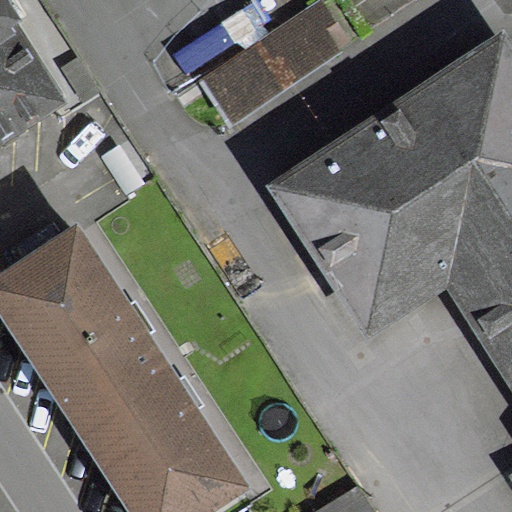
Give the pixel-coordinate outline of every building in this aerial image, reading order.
[(0,158),(66,113),(16,40),(23,35),(0,1),(0,158)] [(227,129),(349,46),(318,1),(196,84),(227,129)] [(511,54),(501,37),(263,193),(364,347),(443,296),(511,401),(511,478),(507,482),(511,490),(511,54)] [(173,381),(146,340),(156,334),(134,301),(125,308),(73,231),(0,279),(0,324),(124,511),(229,511),(251,498),(195,415),(205,408),(183,375),(173,381)] [(374,511),(358,487),(318,511),(374,511)]
